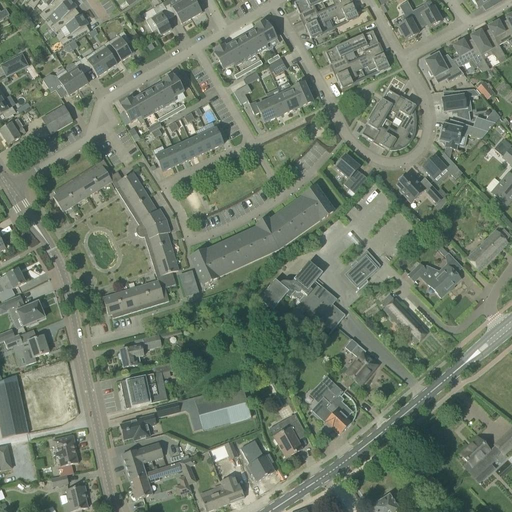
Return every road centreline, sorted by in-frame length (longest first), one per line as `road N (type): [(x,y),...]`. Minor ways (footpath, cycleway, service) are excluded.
road 1 (residential): [(273,5),(351,144),(373,163),(394,167),(423,148),(425,102),(403,60)]
road 2 (residential): [(283,197),(220,235),(188,244),(171,183),(252,145)]
road 3 (tertiary): [(269,511),(425,396)]
road 4 (residential): [(327,251),(330,280),(348,300),(349,316),(425,396)]
road 5 (tertiary): [(117,511),(78,344)]
road 6 (residential): [(88,140),(99,105),(196,49)]
